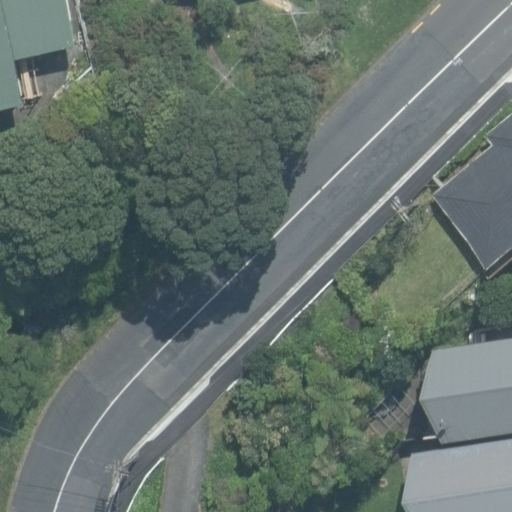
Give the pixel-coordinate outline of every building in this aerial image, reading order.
[(0,0),(0,111),(42,102),(31,57),(93,41),(82,0),(0,0)] [(439,193),(497,265),(511,253),(511,118),(495,133),(502,142),(439,193)] [(0,325),(0,350),(19,362),(41,328),(11,308),(0,325)] [(435,391),(457,432),(511,422),(511,327),(444,340),(435,391)] [(418,494),(427,511),(511,511),(511,427),(425,446),(418,494)]
